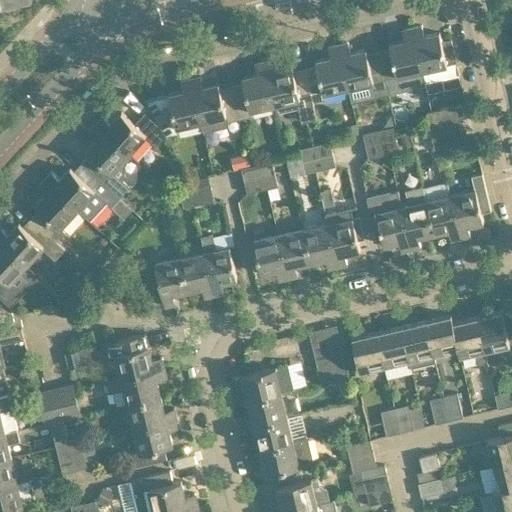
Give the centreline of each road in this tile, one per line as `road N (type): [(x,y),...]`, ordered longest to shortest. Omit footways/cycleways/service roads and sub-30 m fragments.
road 1 (residential): [(0,207),(106,88),(141,71),(182,53),(442,0)]
road 2 (residential): [(511,268),(234,321),(207,346),(207,389),(240,511)]
road 3 (tertiary): [(0,154),(89,57),(120,10)]
road 4 (residential): [(511,166),(472,0)]
road 5 (tertiary): [(77,0),(0,94)]
